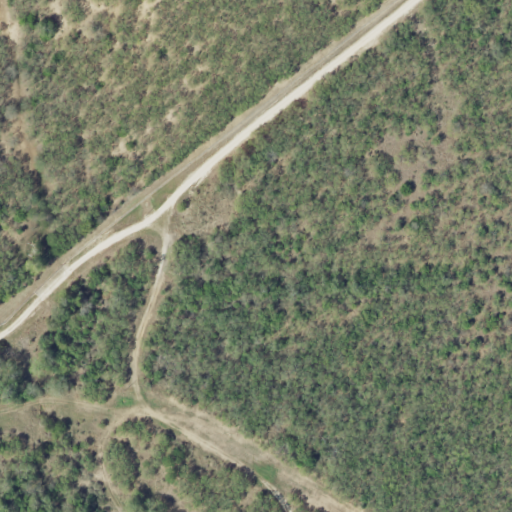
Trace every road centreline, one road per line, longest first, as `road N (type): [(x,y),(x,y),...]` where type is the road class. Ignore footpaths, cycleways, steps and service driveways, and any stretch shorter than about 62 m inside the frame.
road 1 (track): [(0,337),(92,251),(160,213),(224,148),(414,0)]
road 2 (track): [(0,408),(41,400),(200,417),(355,511)]
road 3 (track): [(153,218),(167,248),(133,360),(135,389),(149,413),(252,476),(288,511)]
